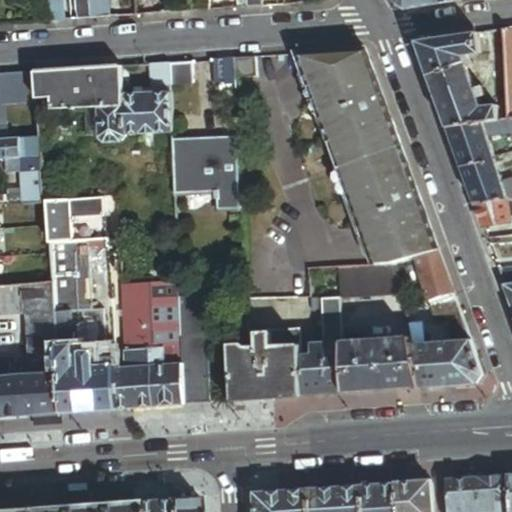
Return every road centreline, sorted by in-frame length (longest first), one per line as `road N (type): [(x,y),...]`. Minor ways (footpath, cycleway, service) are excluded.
road 1 (residential): [(384,26),(0,50)]
road 2 (unclassified): [(511,379),(384,26)]
road 3 (secondary): [(0,465),(226,450)]
road 4 (secondary): [(226,450),(432,436)]
road 5 (residential): [(511,8),(384,26)]
